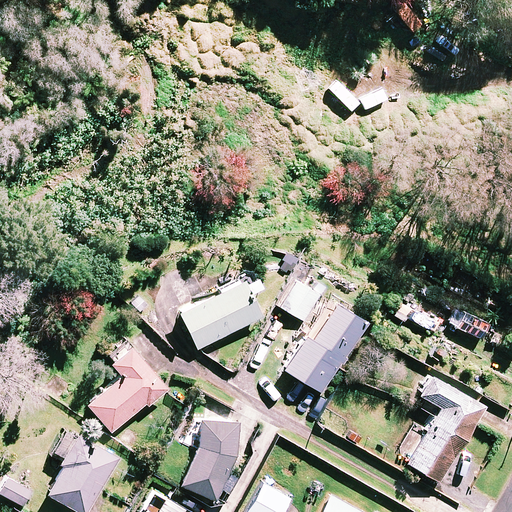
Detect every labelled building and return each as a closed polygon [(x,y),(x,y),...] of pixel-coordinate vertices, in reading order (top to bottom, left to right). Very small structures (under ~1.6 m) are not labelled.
[(241,277),(176,311),(196,349),(261,314),(241,277)] [(302,319),(319,293),(297,280),(281,306),(302,319)] [(323,392),(364,318),(332,300),(312,336),(304,331),(283,369),(323,392)] [(499,342),(433,307),(414,343),(480,377),(499,342)] [(119,372),(85,400),(110,430),(166,383),(130,339),(107,358),(119,372)] [(482,404),(428,371),(414,394),(435,407),(403,459),(436,480),(482,404)] [(216,450),(232,419),(202,403),(186,435),(216,450)] [(84,511),(116,455),(77,434),(45,492),(81,511),(84,511)] [(209,511),(224,494),(191,467),(155,511),(209,511)] [(29,489),(4,476),(0,482),(0,492),(21,504),(29,489)] [(279,511),(288,498),(262,482),(244,511),(279,511)] [(362,511),(328,491),(315,511),(362,511)]
